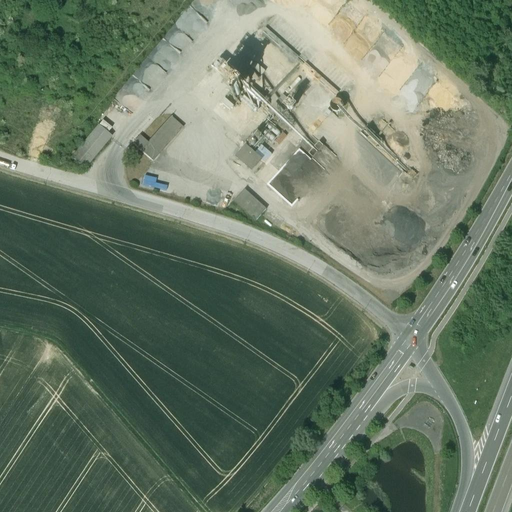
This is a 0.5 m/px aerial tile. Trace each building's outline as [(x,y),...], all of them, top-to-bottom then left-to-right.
[(251,75),(255,79),(263,72),(255,62),(250,66),(255,72),(251,75)] [(171,117),(148,143),(140,136),(133,143),(152,160),(183,127),(171,117)] [(98,127),(71,159),(84,169),(111,137),(98,127)] [(258,160),(245,148),(237,158),(250,169),(258,160)] [(265,209),(243,190),(234,201),(256,220),(265,209)]
